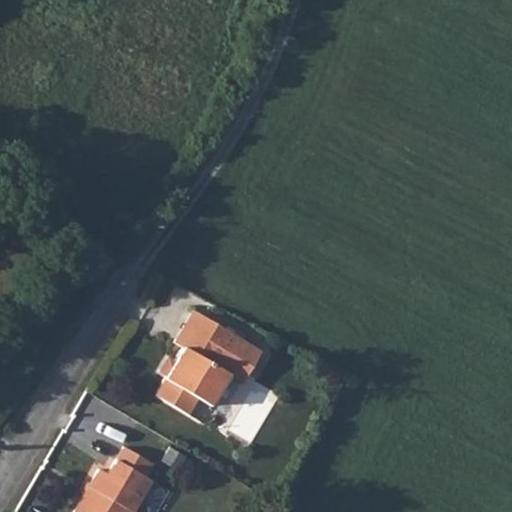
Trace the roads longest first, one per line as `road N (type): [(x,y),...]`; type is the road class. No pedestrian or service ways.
road 1 (track): [(295,0),(241,132),(149,258)]
road 2 (residential): [(0,485),(149,258)]
